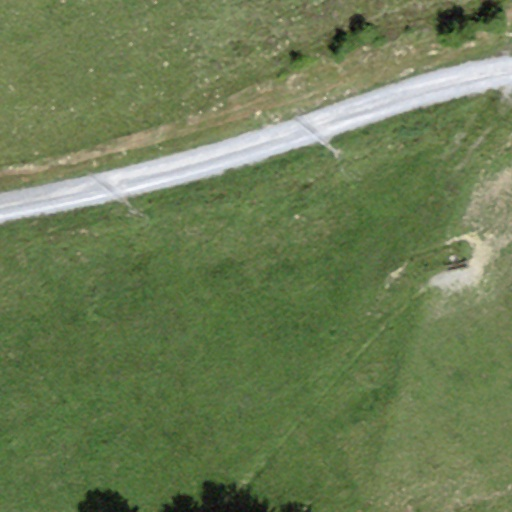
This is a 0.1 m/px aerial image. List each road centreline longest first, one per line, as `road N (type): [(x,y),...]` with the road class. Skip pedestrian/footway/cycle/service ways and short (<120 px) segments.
road 1 (track): [(511,81),(284,150),(0,218)]
road 2 (track): [(403,250),(436,175),(511,100)]
